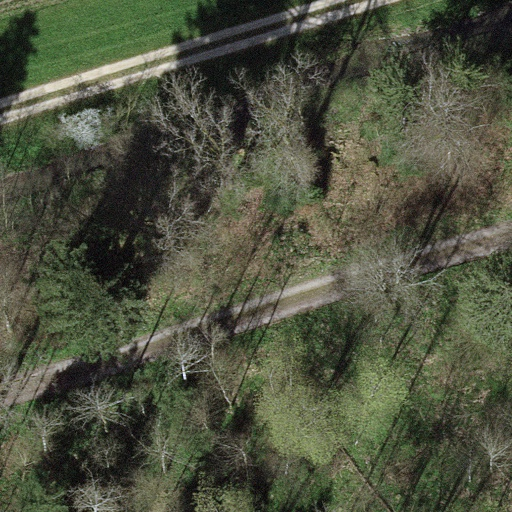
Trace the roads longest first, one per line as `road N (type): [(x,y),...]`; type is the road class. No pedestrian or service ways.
road 1 (track): [(0,341),(170,319),(511,251)]
road 2 (track): [(361,0),(0,109)]
